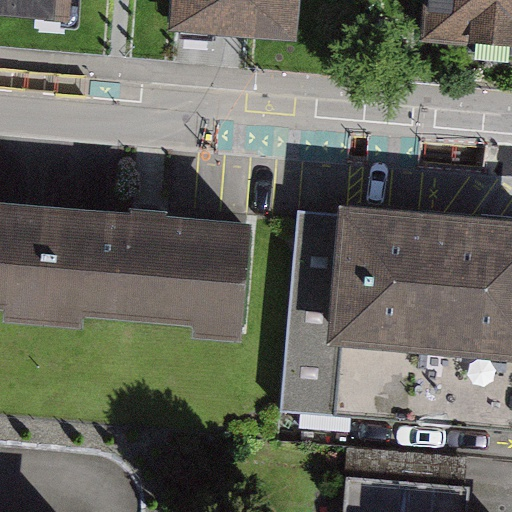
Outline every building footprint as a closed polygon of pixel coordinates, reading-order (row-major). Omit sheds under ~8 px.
[(0,0),(0,19),(72,25),(73,0),(0,0)] [(285,0),(154,0),(152,29),(281,41),(285,0)] [(511,0),(416,0),(414,41),(511,47),(511,0)] [(0,321),(33,325),(42,211),(0,206),(0,321)] [(511,223),(290,209),(276,413),(511,428),(511,223)] [(255,232),(42,211),(33,325),(245,342),(255,232)]
